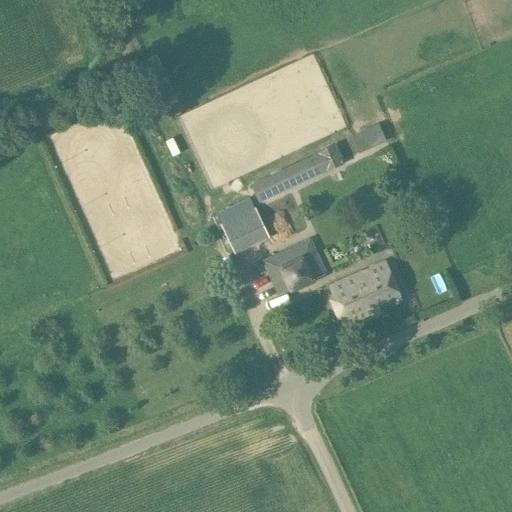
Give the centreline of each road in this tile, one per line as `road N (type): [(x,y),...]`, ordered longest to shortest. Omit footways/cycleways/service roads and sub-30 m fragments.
road 1 (unclassified): [(0,499),(294,390)]
road 2 (unclassified): [(294,390),(511,293)]
road 3 (unclassified): [(294,390),(350,511)]
